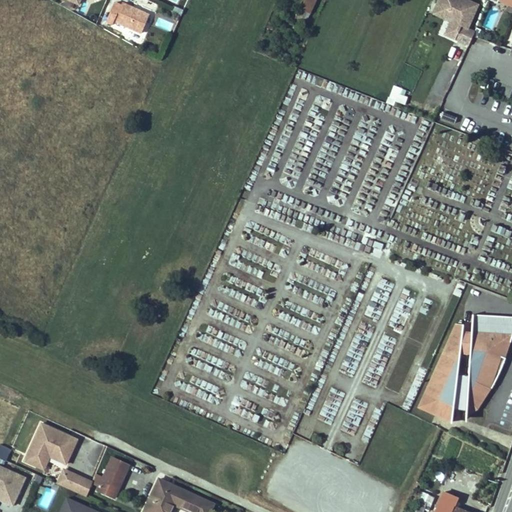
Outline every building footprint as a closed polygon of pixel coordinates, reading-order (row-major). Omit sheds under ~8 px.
[(304,0),(300,9),(311,14),(316,0),(304,0)] [(454,39),(468,45),(475,31),(467,28),(478,5),(467,0),(439,0),(431,20),(448,28),(447,29),(457,33),(454,39)] [(122,3),(114,21),(141,33),(149,15),(122,3)] [(301,9),(298,15),(307,19),(310,14),(301,9)] [(457,33),(447,29),(444,35),(454,39),(457,33)] [(454,41),(448,56),(460,61),(466,46),(454,41)] [(403,105),(408,90),(394,85),(389,100),(403,105)] [(455,123),(457,117),(442,112),(441,119),(455,123)] [(418,406),(450,421),(454,395),(465,396),(466,421),(474,412),(487,394),(477,385),(483,380),(493,387),(506,357),(500,353),(501,337),(511,337),(511,336),(511,316),(472,314),(470,333),(461,332),(462,324),(456,324),(418,406)] [(506,357),(511,337),(501,337),(500,353),(506,357)] [(477,385),(487,394),(493,387),(483,380),(477,385)] [(454,395),(450,421),(466,421),(465,396),(454,395)] [(25,461),(34,465),(40,452),(49,456),(66,463),(70,453),(67,452),(69,448),(64,446),(68,436),(41,424),(25,461)] [(67,452),(70,453),(76,440),(68,436),(64,446),(69,448),(67,452)] [(0,457),(7,459),(11,448),(0,445),(0,457)] [(43,469),(49,456),(40,452),(34,465),(43,469)] [(95,474),(92,483),(99,486),(97,490),(115,498),(129,465),(111,457),(102,477),(95,474)] [(25,478),(0,466),(0,499),(13,505),(25,478)] [(71,479),(73,474),(64,470),(61,475),(71,479)] [(86,496),(91,482),(73,474),(71,479),(61,475),(58,483),(86,496)] [(159,479),(143,511),(145,511),(172,511),(175,507),(185,511),(210,511),(214,504),(159,479)] [(422,511),(425,505),(430,507),(434,496),(424,492),(416,511),(422,511)] [(457,497),(447,493),(443,504),(438,502),(436,507),(441,509),(439,511),(470,511),(454,506),(457,497)] [(97,511),(66,498),(59,511),(97,511)]
